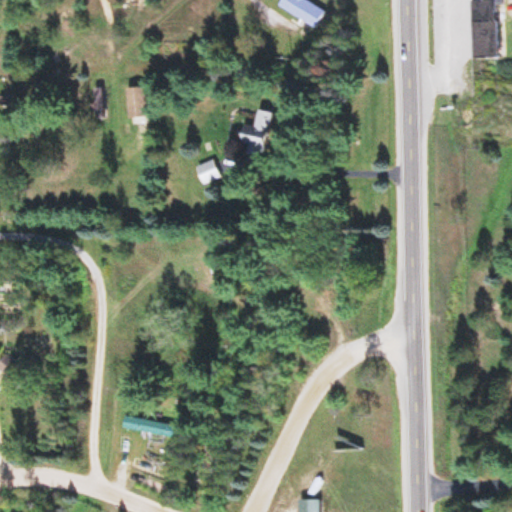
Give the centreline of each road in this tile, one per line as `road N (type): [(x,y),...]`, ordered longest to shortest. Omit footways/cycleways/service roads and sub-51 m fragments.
road 1 (primary): [(414,511),(407,0)]
road 2 (residential): [(256,511),(343,362),(412,334)]
road 3 (residential): [(103,490),(106,284)]
road 4 (residential): [(172,511),(76,480),(35,475),(0,487)]
road 5 (residential): [(0,237),(62,237),(106,284)]
